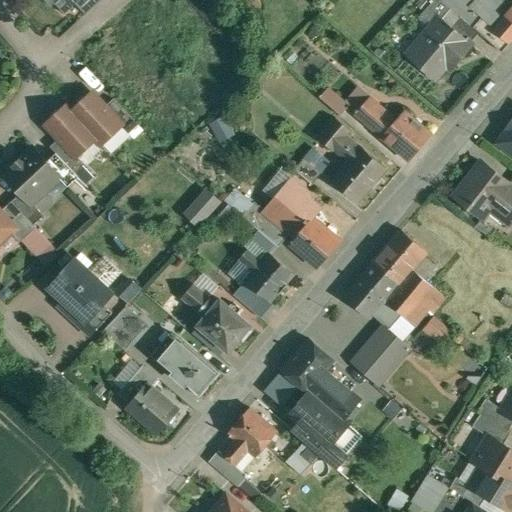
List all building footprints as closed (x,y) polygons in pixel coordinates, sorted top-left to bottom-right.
[(59,0),(56,3),(66,13),(79,0),(59,0)] [(511,0),(496,0),(492,5),(506,16),(511,8),(511,0)] [(506,16),(492,5),(482,17),(496,28),(506,16)] [(496,28),(495,29),(511,42),(511,40),(511,8),(506,16),(496,28)] [(480,32),(460,15),(450,26),(470,43),(480,32)] [(496,28),(482,17),(475,25),(504,50),(511,42),(495,29),(496,28)] [(441,19),(422,40),(421,39),(407,55),(434,78),(447,64),(451,67),(471,44),(450,26),(441,19)] [(348,101),(332,87),(322,97),(342,115),(351,105),(352,104),(348,101)] [(399,118),(372,96),(371,97),(360,88),(348,101),(352,104),(351,105),(359,112),(358,113),(384,135),(383,136),(410,160),(434,133),(406,109),(399,118)] [(106,105),(93,91),(74,110),(68,104),(103,143),(123,125),(124,124),(106,105)] [(139,124),(115,97),(106,105),(124,124),(123,125),(130,132),(139,124)] [(103,143),(68,104),(48,123),(60,137),(78,155),(97,137),(103,143)] [(338,118),(321,138),(335,150),(336,149),(348,135),(352,130),(338,118)] [(511,124),(499,142),(511,151),(511,124)] [(362,147),(348,135),(336,149),(350,161),(334,179),(359,201),(388,168),(363,146),(362,147)] [(78,155),(60,137),(51,145),(57,152),(76,172),(86,162),(78,155)] [(48,161),(34,146),(5,173),(22,192),(33,203),(34,202),(61,177),(62,176),(48,161)] [(76,172),(57,152),(48,161),(62,176),(61,177),(69,185),(79,175),(76,172)] [(323,173),(306,158),(297,169),(314,184),(323,173)] [(511,184),(482,161),(455,196),(483,218),(489,210),(508,224),(511,218),(511,184)] [(187,214),(203,228),(227,201),(211,187),(187,214)] [(33,203),(22,192),(13,200),(28,217),(34,224),(35,224),(45,214),(34,202),(33,203)] [(322,208),(304,193),(298,200),(297,199),(288,200),(287,201),(278,194),(266,209),(265,210),(291,232),(296,237),(291,243),(318,267),(342,239),(315,216),(322,208)] [(12,200),(2,210),(18,227),(28,217),(13,200),(12,200)] [(255,200),(243,215),(248,219),(260,204),(255,200)] [(291,232),(265,210),(266,209),(260,204),(248,219),(279,246),(291,232)] [(2,210),(0,207),(0,243),(13,231),(22,241),(27,236),(37,226),(35,224),(34,224),(28,217),(18,227),(2,210)] [(53,243),(37,226),(27,236),(43,253),(53,243)] [(402,229),(374,261),(434,312),(447,297),(413,267),(426,252),(427,250),(402,229)] [(264,259),(250,247),(240,258),(254,270),(264,259)] [(296,273),(270,251),(264,259),(254,270),(247,278),(273,300),(281,291),(283,292),(290,283),(288,282),(296,273)] [(106,287),(85,268),(84,269),(75,260),(52,284),(75,306),(73,308),(97,330),(113,312),(103,304),(112,294),(105,288),(106,287)] [(434,312),(374,261),(346,294),(372,315),(374,312),(390,326),(391,327),(403,314),(420,329),(434,312)] [(218,303),(194,282),(183,296),(206,317),(218,303)] [(206,317),(200,324),(230,349),(241,336),(244,339),(253,328),(250,325),(252,323),(222,298),(218,303),(206,317)] [(149,324),(127,305),(104,330),(126,349),(149,324)] [(438,316),(425,330),(443,345),(455,331),(438,316)] [(378,331),(353,361),(380,384),(412,347),(397,335),(391,334),(387,331),(391,327),(390,326),(382,335),(378,331)] [(171,330),(151,354),(199,395),(219,372),(171,330)] [(310,337),(284,368),(310,391),(311,391),(338,414),(339,413),(353,396),(333,378),(327,372),(337,360),(310,337)] [(143,364),(119,391),(131,402),(149,382),(152,384),(158,377),(143,364)] [(152,384),(149,382),(131,402),(127,406),(158,434),(180,409),(152,384)] [(338,414),(311,391),(310,391),(292,413),(301,421),(294,430),(336,467),(349,452),(334,440),(350,422),(339,413),(340,413),(339,413),(338,414)] [(511,394),(504,408),(503,409),(511,414),(511,394)] [(504,408),(487,397),(478,411),(481,413),(509,429),(511,424),(511,414),(503,409),(504,408)] [(279,430),(251,406),(230,431),(237,437),(224,452),(236,463),(250,448),(258,455),(279,430)] [(509,429),(481,413),(474,425),(490,435),(490,434),(505,443),(511,431),(509,429)] [(310,446),(293,431),(285,440),(303,455),(310,447),(310,446)] [(511,447),(505,443),(490,434),(490,435),(475,459),(511,481),(511,447)] [(321,456),(310,447),(303,455),(313,464),(321,456)] [(224,452),(220,449),(210,460),(240,485),(249,474),(236,463),(224,452)] [(511,481),(475,459),(483,465),(471,484),(471,485),(488,495),(511,509),(511,481)] [(471,484),(458,475),(451,486),(474,501),(482,505),(488,495),(471,485),(471,484)] [(249,511),(227,493),(210,511),(249,511)] [(492,511),(482,505),(474,501),(467,511),(492,511)]
